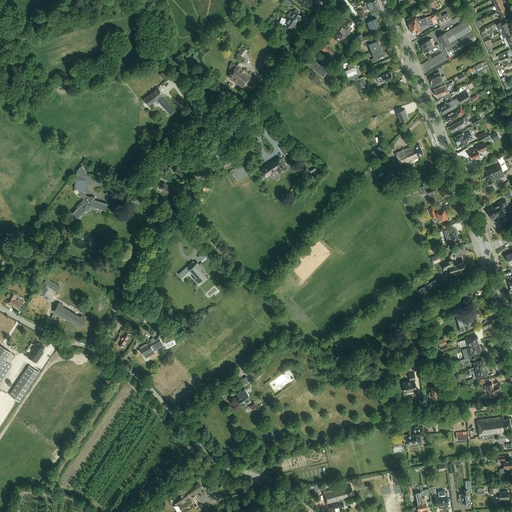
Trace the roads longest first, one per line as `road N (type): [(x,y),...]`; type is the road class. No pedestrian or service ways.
road 1 (unclassified): [(90,348),(187,198),(336,0)]
road 2 (unclassified): [(313,511),(276,483),(213,460),(150,387),(90,348)]
road 3 (secondary): [(482,250),(387,0)]
